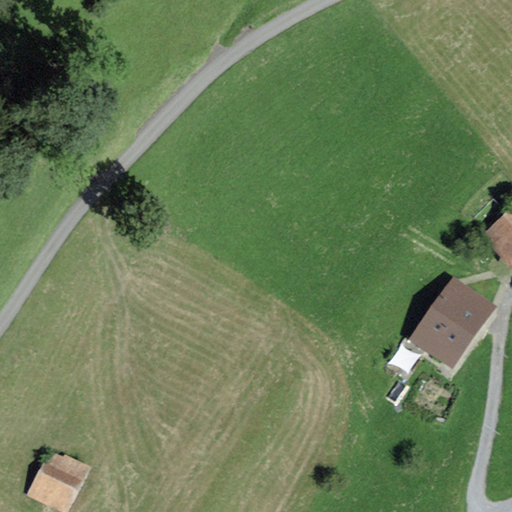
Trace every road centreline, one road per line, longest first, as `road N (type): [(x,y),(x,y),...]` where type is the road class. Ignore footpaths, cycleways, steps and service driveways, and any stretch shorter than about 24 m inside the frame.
road 1 (residential): [(326,0),(244,46),(197,84),(80,207),(0,323)]
road 2 (residential): [(511,505),(488,510),(476,494),(499,325),(511,296)]
